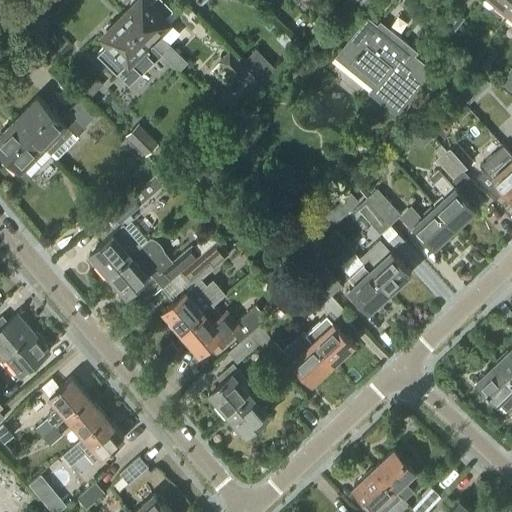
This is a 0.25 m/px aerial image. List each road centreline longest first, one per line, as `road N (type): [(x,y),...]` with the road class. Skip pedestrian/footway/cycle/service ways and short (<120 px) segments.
road 1 (residential): [(241,511),(0,231)]
road 2 (residential): [(250,511),(401,371)]
road 3 (residential): [(401,371),(511,265)]
road 4 (residential): [(511,474),(401,371)]
